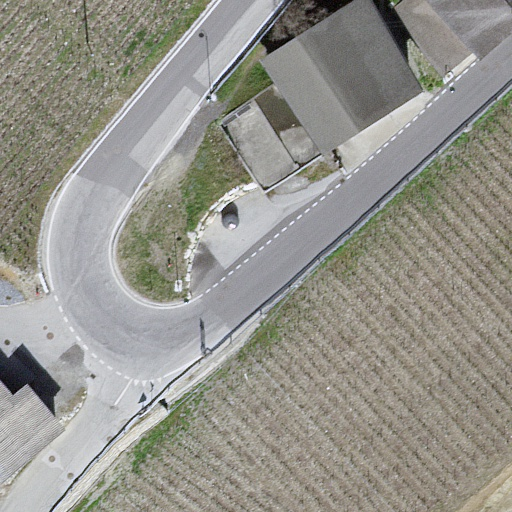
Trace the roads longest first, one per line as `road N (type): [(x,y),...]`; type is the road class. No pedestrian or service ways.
road 1 (tertiary): [(166,330),(225,308),(511,54)]
road 2 (tertiary): [(257,0),(188,74),(84,224),(82,267),(99,306),(133,332),(166,330)]
road 3 (unclassified): [(21,511),(128,393),(166,330)]
